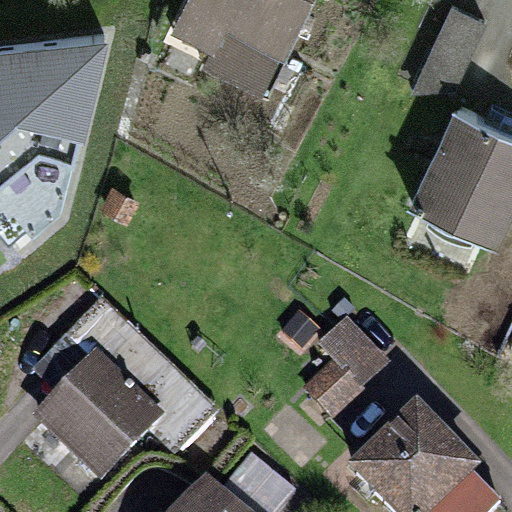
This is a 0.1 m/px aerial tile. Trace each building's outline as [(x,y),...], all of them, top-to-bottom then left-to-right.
[(191,0),(180,27),(208,40),(216,22),(277,48),(298,0),(191,0)] [(0,38),(0,196),(45,160),(86,160),(96,142),(125,30),(0,38)] [(511,141),(460,113),(416,193),(499,238),(511,212),(511,141)] [(89,369),(36,427),(97,481),(149,423),(89,369)] [(422,426),(358,482),(384,511),(437,511),(472,482),(422,426)] [(246,511),(207,479),(180,511),(246,511)]
